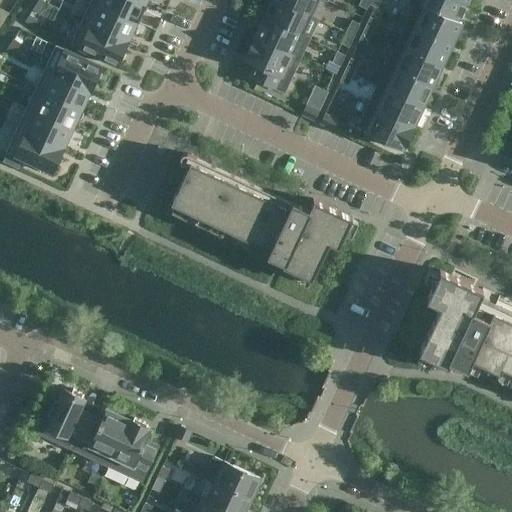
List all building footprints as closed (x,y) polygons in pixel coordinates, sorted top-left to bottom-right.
[(40,14),(47,3),(41,0),(38,0),(32,9),(40,14)] [(136,21),(145,2),(141,0),(101,0),(99,4),(136,21)] [(301,33),(309,14),(278,0),(271,0),(264,17),(309,38),(309,37),(301,33)] [(327,0),(326,0),(278,0),(309,14),(316,0),(324,0),(326,1),(327,0)] [(366,9),(369,4),(370,0),(361,0),(359,5),(366,9)] [(452,43),(461,23),(412,0),(412,1),(415,3),(406,21),(452,43)] [(458,21),(467,2),(462,0),(412,0),(461,23),(461,22),(458,21)] [(0,26),(10,9),(0,3),(0,26)] [(127,40),(136,21),(99,4),(90,24),(127,41),(128,40),(127,40)] [(309,38),(264,17),(255,35),(300,57),(309,38)] [(377,20),(370,17),(364,28),(372,32),(377,20)] [(354,35),(359,24),(351,20),(346,32),(354,35)] [(441,64),(452,43),(406,21),(396,43),(441,64)] [(116,65),(127,41),(90,24),(79,47),(116,65)] [(367,43),(372,32),(364,28),(359,40),(367,43)] [(349,47),(354,35),(346,32),(341,43),(349,47)] [(284,91),(300,57),(255,35),(245,58),(256,63),(251,75),(284,91)] [(13,38),(6,49),(14,54),(21,43),(13,38)] [(432,84),(441,64),(396,43),(387,63),(432,84)] [(64,49),(53,72),(90,90),(101,66),(64,49)] [(339,66),(345,55),(337,52),(332,63),(339,66)] [(358,62),(350,58),(345,70),(353,73),(358,62)] [(422,106),(432,84),(387,63),(377,84),(422,106)] [(347,85),(353,73),(345,70),(340,81),(347,85)] [(90,90),(53,72),(44,92),(81,109),(89,90),(90,90)] [(315,82),(310,98),(324,102),(329,87),(315,82)] [(413,125),(422,106),(377,84),(368,104),(413,125)] [(81,109),(44,92),(35,111),(71,128),(81,109)] [(277,101),(270,116),(293,127),(300,112),(277,101)] [(301,114),(314,120),(319,111),(306,104),(301,114)] [(402,148),(413,125),(368,104),(357,126),(367,131),(366,134),(378,140),(380,137),(402,148)] [(63,147),(71,128),(35,111),(26,131),(63,148),(63,147)] [(324,113),(320,123),(333,129),(337,119),(324,113)] [(52,172),(63,148),(26,131),(15,155),(26,160),(24,163),(39,170),(40,167),(52,172)] [(293,202),(193,155),(170,203),(232,231),(269,249),(266,255),(282,262),(282,264),(311,278),(328,241),(338,246),(352,216),(313,198),(307,209),(293,202)] [(511,310),(496,304),(495,303),(479,296),(482,289),(452,275),(451,275),(439,269),(425,299),(439,305),(418,351),(422,353),(447,365),(449,361),(466,368),(511,389),(511,310)] [(73,448),(89,415),(78,409),(83,398),(82,397),(83,394),(73,389),(71,392),(60,387),(58,391),(57,391),(57,392),(58,392),(56,396),(55,396),(55,397),(48,412),(43,410),(37,421),(43,423),(43,424),(77,439),(73,448)] [(107,464),(128,419),(114,412),(114,411),(113,411),(113,412),(109,410),(109,409),(108,409),(106,408),(100,420),(89,415),(73,448),(107,464)] [(132,421),(128,419),(107,464),(142,480),(157,447),(145,441),(148,436),(150,432),(151,431),(150,431),(151,429),(146,427),(148,424),(134,417),(132,421)] [(186,441),(191,431),(181,425),(175,436),(186,441)] [(215,456),(205,477),(250,498),(260,478),(215,456)] [(162,465),(157,477),(165,480),(170,469),(162,465)] [(39,486),(42,479),(31,473),(27,481),(39,486)] [(159,492),(165,480),(157,477),(152,488),(159,492)] [(245,509),(250,498),(205,477),(213,482),(205,499),(202,497),(202,498),(232,511),(243,511),(245,510),(246,509),(245,509)] [(54,484),(42,479),(39,486),(50,492),(54,484)] [(78,505),(82,497),(70,492),(67,499),(78,505)] [(232,511),(202,498),(193,494),(184,511),(232,511)] [(93,502),(82,497),(78,505),(89,510),(93,502)] [(149,511),(153,506),(145,502),(140,511),(149,511)]
